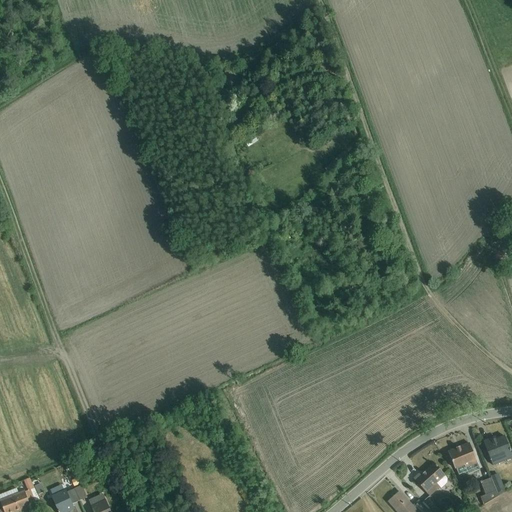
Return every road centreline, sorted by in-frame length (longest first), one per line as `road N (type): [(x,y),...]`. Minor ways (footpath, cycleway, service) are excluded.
road 1 (track): [(0,180),(128,511)]
road 2 (residential): [(334,511),(437,431),(511,412)]
road 3 (track): [(465,0),(511,118)]
